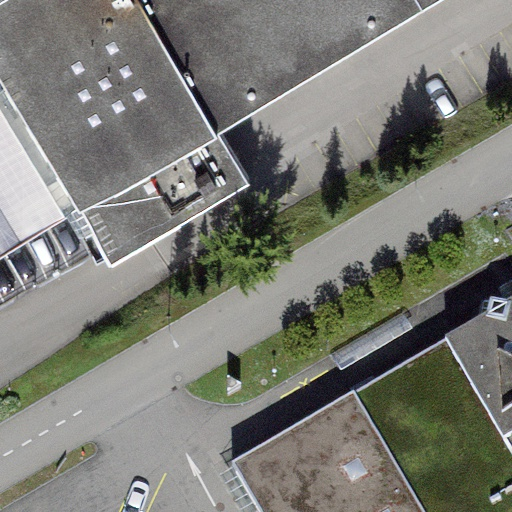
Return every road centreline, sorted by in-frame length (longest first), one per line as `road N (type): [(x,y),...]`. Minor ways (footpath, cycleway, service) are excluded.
road 1 (residential): [(0,455),(511,160)]
road 2 (unknown): [(135,379),(219,511)]
